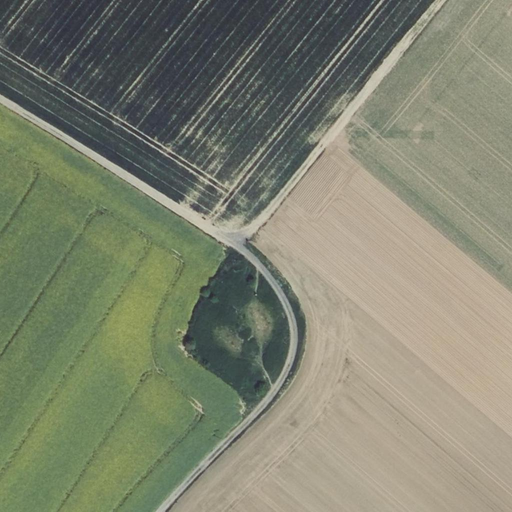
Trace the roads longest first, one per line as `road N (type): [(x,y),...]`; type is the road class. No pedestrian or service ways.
road 1 (track): [(0,97),(235,244),(263,269),(290,313),(293,340),(282,380),(160,511)]
road 2 (track): [(235,244),(434,0)]
